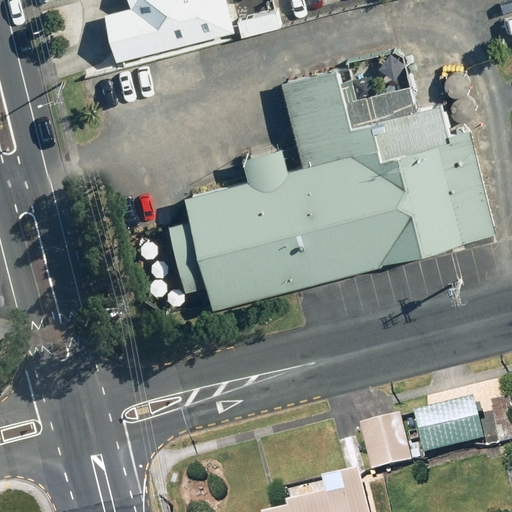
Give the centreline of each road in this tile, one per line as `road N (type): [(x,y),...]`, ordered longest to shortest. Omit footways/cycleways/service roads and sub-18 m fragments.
road 1 (tertiary): [(1,0),(91,400)]
road 2 (residential): [(511,313),(232,385)]
road 3 (tertiary): [(59,408),(30,353),(0,245)]
road 4 (residential): [(232,385),(178,420),(90,447)]
road 5 (residential): [(91,400),(167,384),(232,385)]
